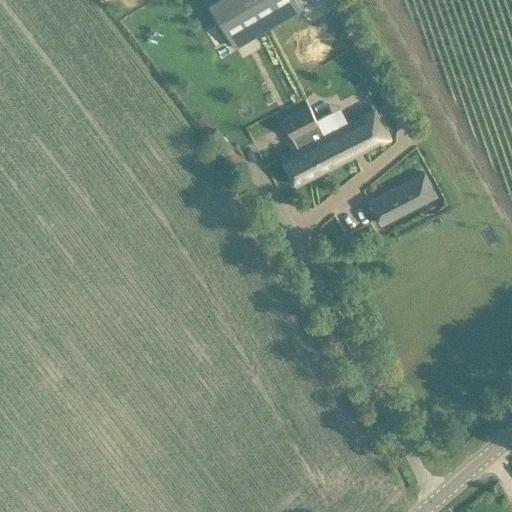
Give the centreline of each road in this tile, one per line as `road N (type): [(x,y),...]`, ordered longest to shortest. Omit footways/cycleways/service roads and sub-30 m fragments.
road 1 (unknown): [(420,499),(301,254),(317,215),(370,175)]
road 2 (unclassified): [(407,511),(511,420)]
